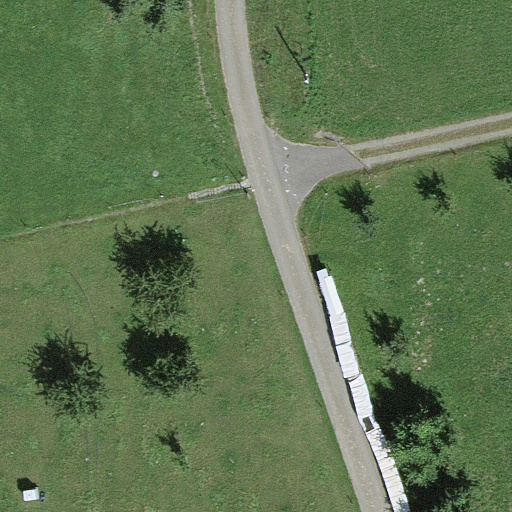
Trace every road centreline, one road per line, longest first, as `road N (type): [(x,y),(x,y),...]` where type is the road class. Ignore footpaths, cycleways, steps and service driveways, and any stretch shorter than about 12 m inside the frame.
road 1 (residential): [(230,0),(263,178),(377,511)]
road 2 (track): [(511,125),(263,178)]
